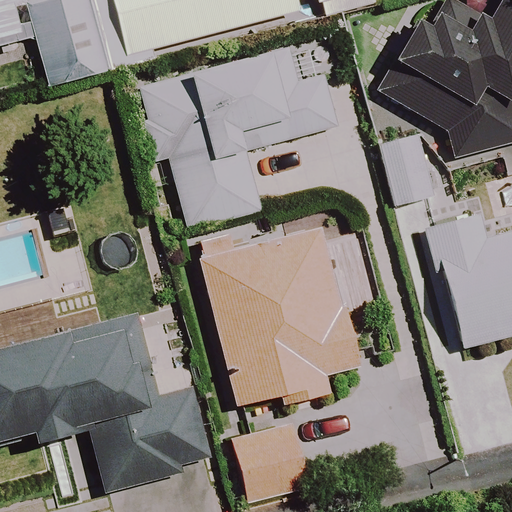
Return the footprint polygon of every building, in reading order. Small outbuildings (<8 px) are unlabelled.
[(0,0),(0,46),(17,43),(7,2),(17,0),(0,0)] [(109,73),(89,0),(45,0),(17,8),(40,92),(109,73)] [(93,0),(111,63),(147,53),(291,14),(287,0),(93,0)] [(343,0),(308,0),(311,9),(343,0)] [(383,62),(398,72),(379,103),(435,139),(441,166),(511,150),(511,104),(511,100),(511,98),(511,4),(504,0),(492,0),(478,23),(441,0),(440,0),(419,34),(406,26),(383,62)] [(288,86),(280,53),(128,93),(146,163),(160,159),(180,234),(253,214),(232,134),(271,123),(276,144),(329,130),(316,79),(288,86)] [(430,197),(411,136),(368,150),(387,211),(430,197)] [(447,353),(508,336),(510,345),(511,344),(511,227),(477,237),(472,215),(413,232),(447,353)] [(183,243),(189,266),(228,411),(289,394),(293,408),(328,399),(324,385),(351,378),(312,233),(235,254),(229,230),(183,243)] [(145,402),(126,318),(0,346),(0,443),(25,437),(27,447),(76,435),(90,496),(200,470),(182,394),(145,402)] [(288,421),(223,439),(242,511),(307,494),(288,421)]
